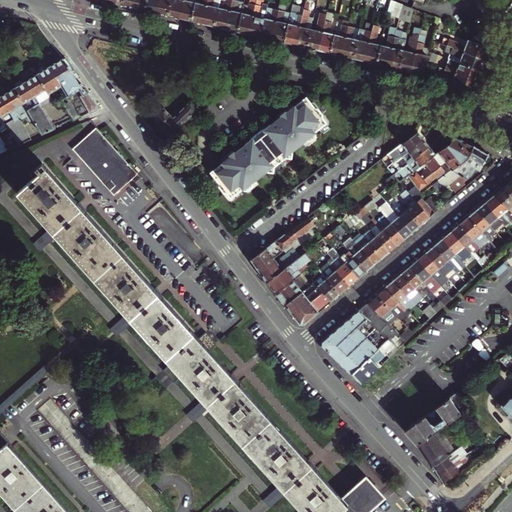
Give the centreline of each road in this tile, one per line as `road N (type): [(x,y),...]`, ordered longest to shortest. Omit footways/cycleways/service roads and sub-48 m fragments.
road 1 (secondary): [(37,3),(371,83),(506,135)]
road 2 (tertiary): [(37,3),(297,343)]
road 3 (residential): [(297,343),(511,158)]
road 4 (tertiary): [(297,343),(450,511)]
